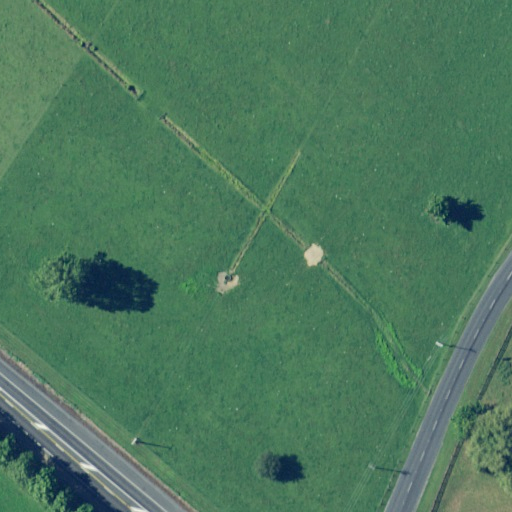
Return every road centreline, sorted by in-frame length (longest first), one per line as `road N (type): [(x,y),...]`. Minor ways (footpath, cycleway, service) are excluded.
road 1 (unclassified): [(401,511),(462,367),(511,275)]
road 2 (primary): [(0,393),(135,511)]
